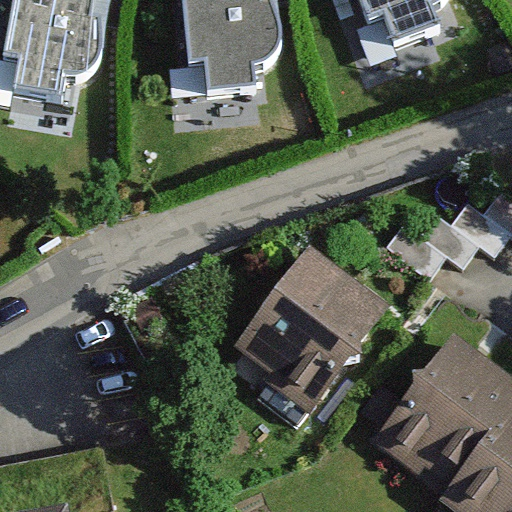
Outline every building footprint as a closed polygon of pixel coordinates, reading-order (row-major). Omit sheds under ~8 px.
[(20,68),(15,98),(62,105),(64,85),(84,84),(92,79),(98,73),(102,63),(103,25),(90,26),(94,0),(16,0),(5,65),(20,68)] [(205,71),(207,101),(255,96),(255,76),(262,75),(269,72),(274,69),(278,65),(285,54),(286,46),(285,38),(274,8),(262,8),(261,0),(181,0),(188,73),(205,71)] [(383,24),(394,52),(441,33),(431,15),(441,10),(448,2),(449,0),(357,0),(369,30),(383,24)] [(403,230),(387,252),(429,283),(445,261),(462,273),(479,250),(494,261),(511,239),(511,207),(499,198),(483,220),(468,209),(452,231),(436,219),(420,242),(403,230)] [(315,247),(227,361),(309,424),(397,310),(315,247)] [(511,381),(451,338),(374,446),(447,499),(511,411),(511,409),(511,381)] [(447,499),(437,511),(511,511),(511,411),(447,499)]
